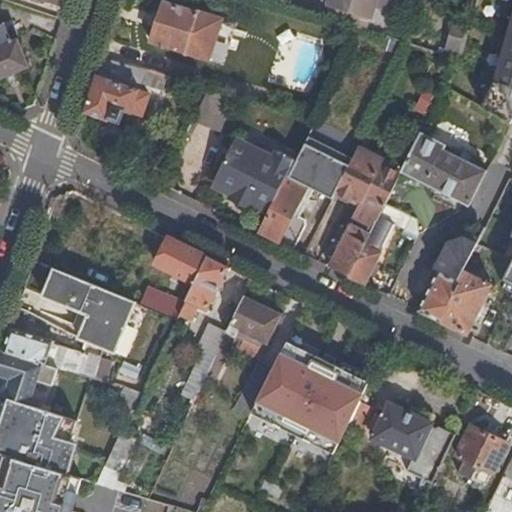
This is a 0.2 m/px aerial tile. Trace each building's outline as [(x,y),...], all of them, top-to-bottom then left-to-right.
[(221,15),(171,0),(163,0),(151,41),(207,59),(221,15)] [(302,0),(290,0),(288,7),(299,10),(302,0)] [(358,28),(365,30),(374,0),(329,0),(324,17),(358,28)] [(472,11),(473,5),(474,0),(465,0),(463,9),(472,11)] [(511,3),(490,80),(477,101),(510,112),(511,105),(511,104),(511,3)] [(0,78),(31,65),(10,18),(0,22),(0,78)] [(457,57),(463,41),(447,35),(442,53),(457,57)] [(105,54),(86,111),(109,118),(110,116),(120,119),(124,106),(142,112),(149,92),(139,88),(142,80),(146,67),(105,54)] [(195,80),(199,67),(174,59),(170,72),(195,80)] [(146,67),(142,80),(160,86),(164,73),(146,67)] [(210,88),(194,120),(222,129),(233,95),(210,88)] [(351,157),(308,136),(297,157),(290,170),(308,180),(305,185),(331,197),(332,196),(351,157)] [(485,169),(418,136),(401,171),(468,204),(485,169)] [(290,170),(297,157),(278,147),(275,153),(245,139),(228,142),(213,172),(217,186),(268,213),(290,170)] [(327,265),(350,277),(387,201),(394,188),(400,173),(379,164),(377,167),(352,156),(351,157),(332,196),(348,205),(341,220),(348,224),(327,265)] [(308,180),(290,170),(268,213),(259,232),(293,248),(306,224),(303,217),(292,211),(305,185),(308,180)] [(407,211),(409,212),(416,199),(394,188),(387,201),(407,211)] [(350,277),(363,283),(392,223),(400,226),(407,211),(387,201),(350,277)] [(207,255),(170,236),(157,263),(194,282),(207,255)] [(434,269),(438,270),(460,281),(469,261),(477,246),(478,244),(463,237),(447,242),(451,253),(439,257),(434,269)] [(440,321),(468,335),(492,284),(482,279),(495,250),(479,242),(478,244),(477,246),(469,261),(460,281),(440,321)] [(207,255),(194,282),(186,299),(177,317),(175,321),(182,324),(185,317),(191,320),(199,305),(209,311),(231,266),(207,255)] [(82,330),(80,336),(103,347),(104,345),(114,350),(134,300),(55,266),(45,293),(80,308),(73,325),(82,330)] [(418,310),(440,321),(460,281),(438,270),(418,310)] [(138,301),(177,317),(186,299),(147,282),(138,301)] [(282,313),(245,295),(239,310),(229,330),(218,353),(208,373),(216,377),(237,334),(265,347),(268,342),(281,316),(282,313)] [(281,316),(268,342),(274,345),(287,320),(281,316)] [(203,345),(218,353),(229,330),(214,323),(203,345)] [(12,327),(5,348),(62,366),(67,351),(50,345),(52,339),(12,327)] [(371,382),(288,340),(274,368),(254,409),(337,450),(350,426),(355,414),(361,403),(371,382)] [(5,348),(0,363),(0,371),(14,376),(9,395),(10,395),(32,402),(40,378),(57,383),(62,366),(5,348)] [(67,351),(62,366),(77,371),(82,356),(67,351)] [(99,359),(101,354),(94,353),(88,373),(94,374),(99,359)] [(106,380),(110,362),(99,359),(94,374),(93,376),(106,380)] [(274,368),(259,361),(235,407),(251,416),(254,409),(274,368)] [(40,378),(32,402),(49,407),(57,383),(40,378)] [(118,404),(132,409),(141,391),(126,386),(118,404)] [(0,450),(70,472),(79,446),(72,444),(81,417),(49,407),(10,395),(0,425),(0,450)] [(355,414),(350,426),(360,430),(370,408),(361,403),(355,414)] [(433,484),(457,434),(392,403),(383,421),(376,418),(371,428),(377,431),(374,438),(416,458),(409,473),(433,484)] [(509,445),(472,427),(457,457),(465,461),(458,476),(471,482),(479,467),(494,475),(509,445)] [(121,430),(112,450),(123,455),(133,436),(121,430)] [(0,450),(0,511),(72,511),(79,490),(71,488),(75,474),(70,472),(0,450)] [(112,450),(106,462),(119,468),(125,456),(123,455),(112,450)] [(84,476),(75,474),(71,488),(79,490),(84,476)] [(511,480),(504,476),(494,497),(511,506),(511,480)] [(206,507),(213,493),(206,491),(203,497),(199,504),(206,507)]
